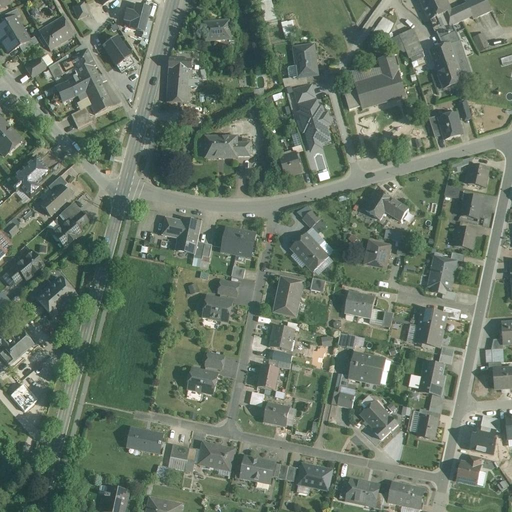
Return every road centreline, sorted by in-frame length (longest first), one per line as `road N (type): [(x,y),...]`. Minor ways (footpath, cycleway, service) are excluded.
road 1 (residential): [(511,168),(461,408)]
road 2 (residential): [(227,434),(277,204)]
road 3 (residential): [(227,434),(444,481)]
road 4 (secondary): [(125,190),(70,399)]
road 5 (residential): [(360,179),(332,77),(387,0)]
road 6 (secondary): [(173,0),(125,190)]
road 7 (tertiary): [(125,190),(81,160),(8,80)]
road 8 (residential): [(70,399),(227,434)]
road 9 (residential): [(511,137),(360,179)]
road 10 (residential): [(277,204),(211,206),(125,190)]
